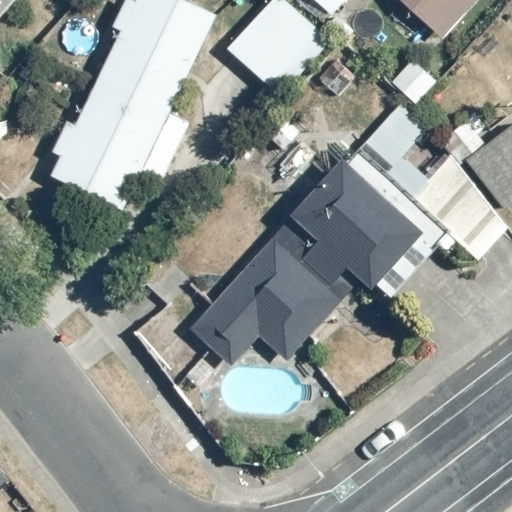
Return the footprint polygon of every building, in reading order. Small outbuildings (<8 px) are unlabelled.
[(0,0),(0,18),(16,0),(0,0)] [(116,0),(102,29),(116,36),(77,119),(62,112),(46,146),(60,153),(51,171),(125,207),(141,175),(158,183),(174,150),(155,141),(218,12),(192,0),(116,0)] [(331,40),(286,0),(269,0),(227,46),(280,95),(331,40)] [(345,0),(316,0),(332,14),(345,0)] [(478,0),(404,0),(444,37),(478,0)] [(416,52),(393,79),(418,101),(441,75),(416,52)] [(430,130),(402,102),(361,143),(476,257),(509,223),(469,184),(423,138),(430,130)] [(472,108),(445,133),(511,205),(511,203),(511,128),(507,123),(496,133),(472,108)] [(444,244),(350,156),(192,325),(234,364),(263,334),(291,360),(346,302),(330,286),(357,258),(396,295),(444,244)]
